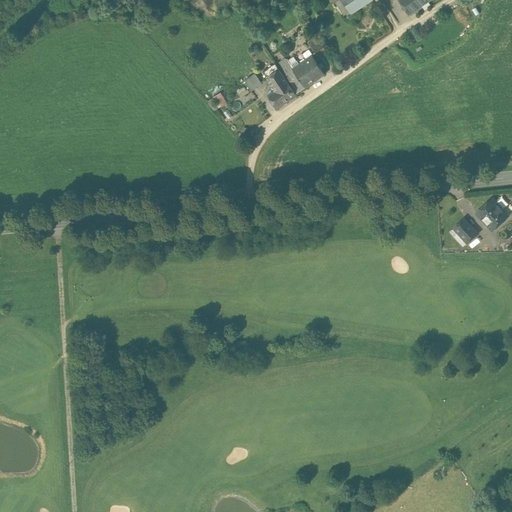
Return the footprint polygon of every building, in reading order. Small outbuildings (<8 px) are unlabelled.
[(341,0),(338,0),(336,2),(345,15),(349,12),(341,0)] [(341,0),(349,12),(350,13),(369,0),(341,0)] [(430,0),(399,0),(409,15),(430,0)] [(323,47),(316,36),(307,42),(315,53),(323,47)] [(292,68),(305,87),(325,74),(312,55),(299,64),(293,67),(292,68)] [(292,68),(293,67),(291,64),(286,56),(276,62),(286,76),(292,68)] [(288,83),(275,63),(262,71),(275,90),(268,95),(276,108),(296,94),(289,83),(288,83)] [(305,87),(292,68),(286,76),(297,93),(305,87)] [(255,74),(245,81),(250,88),(251,91),(262,84),(255,74)] [(226,102),(220,91),(214,95),(214,96),(208,100),(214,110),(226,102)] [(228,109),(223,112),(228,119),(233,116),(228,109)] [(508,216),(492,198),(476,213),(492,230),(508,216)] [(477,233),(464,218),(454,228),(467,243),(477,233)]
